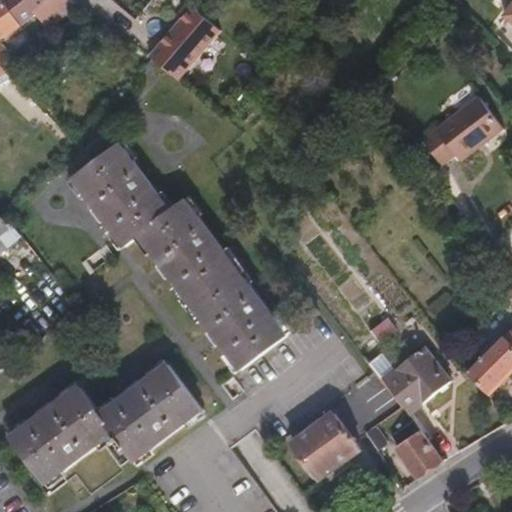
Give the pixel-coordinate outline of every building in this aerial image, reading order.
[(0,43),(23,28),(36,17),(23,0),(3,0),(0,2),(0,43)] [(80,9),(69,0),(23,0),(36,17),(52,33),(80,9)] [(511,4),(503,16),(511,23),(511,4)] [(225,33),(189,7),(153,57),(190,83),(225,33)] [(15,81),(0,65),(0,84),(3,88),(15,81)] [(460,159),(503,127),(478,94),(422,137),(441,162),(453,152),(460,159)] [(47,115),(36,104),(30,110),(41,121),(47,115)] [(288,336),(188,202),(173,213),(123,147),(78,181),(127,247),(140,237),(143,236),(243,371),(286,338),(288,336)] [(0,240),(13,230),(0,213),(0,240)] [(490,396),(511,374),(511,294),(508,298),(511,303),(511,334),(471,376),(490,396)] [(428,347),(394,374),(387,367),(377,374),(383,381),(389,390),(404,409),(416,399),(422,407),(429,401),(455,381),(428,347)] [(49,484),(115,434),(136,462),(204,411),(169,365),(101,415),(81,389),(14,438),(49,484)] [(389,390),(383,381),(377,374),(376,373),(353,390),(367,407),(389,390)] [(362,453),(334,415),(293,444),(322,481),(362,453)] [(444,460),(414,422),(392,438),(420,477),(444,460)] [(390,444),(378,426),(367,433),(380,452),(390,444)]
